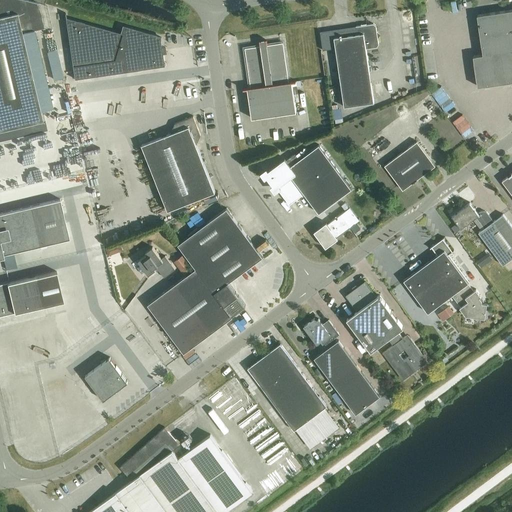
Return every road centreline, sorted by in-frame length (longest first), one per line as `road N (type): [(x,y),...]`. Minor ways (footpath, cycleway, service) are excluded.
road 1 (unclassified): [(315,285),(71,467),(9,480)]
road 2 (residential): [(315,285),(237,177),(208,5)]
road 3 (track): [(277,511),(511,337)]
road 4 (unclassified): [(511,141),(315,285)]
road 5 (unknown): [(48,127),(84,97),(216,69)]
